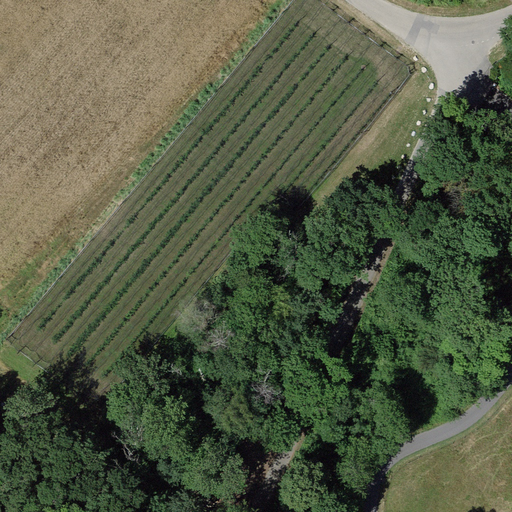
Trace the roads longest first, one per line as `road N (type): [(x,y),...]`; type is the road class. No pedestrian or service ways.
road 1 (residential): [(448,57),(348,314),(255,511)]
road 2 (unknown): [(511,371),(488,400),(397,450),(380,470),(370,511)]
